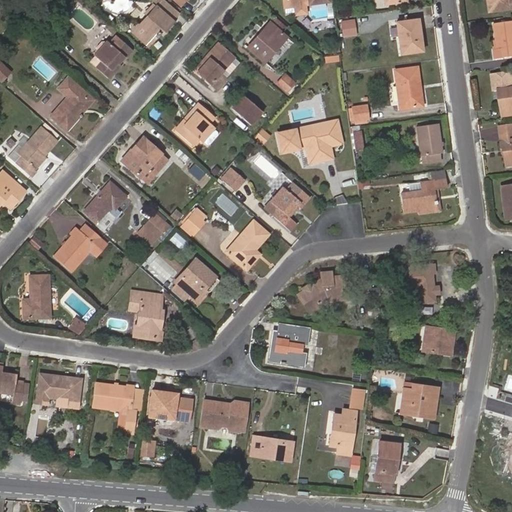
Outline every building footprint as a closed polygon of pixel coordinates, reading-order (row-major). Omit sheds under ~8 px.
[(164,13),(170,6),(162,0),(152,0),(152,1),(153,2),(156,5),(148,15),(140,24),(139,25),(146,32),(141,37),(149,44),(163,29),(164,30),(173,20),(164,13)] [(282,0),(285,15),(295,15),(293,0),(282,0)] [(293,0),(295,15),(306,13),(304,5),(328,2),(327,0),(293,0)] [(511,0),(488,0),(490,12),(511,9),(511,0)] [(156,5),(153,2),(145,12),(148,15),(156,5)] [(179,14),(170,6),(164,13),(173,20),(179,14)] [(344,35),(358,33),(356,17),(341,18),(344,35)] [(276,18),(271,24),(285,37),(291,30),(276,18)] [(422,51),(417,19),(395,22),(400,54),(422,51)] [(504,49),(505,58),(511,56),(511,22),(495,25),(497,40),(498,49),(504,49)] [(148,46),(149,44),(141,37),(146,32),(139,25),(140,24),(132,25),(132,33),(148,46)] [(285,37),(271,24),(270,24),(248,48),(264,63),(272,69),(287,51),(280,45),(286,38),(285,37)] [(317,31),(316,24),(306,25),(307,32),(317,31)] [(102,61),(96,67),(109,78),(120,65),(119,64),(132,50),(116,36),(108,44),(106,42),(95,55),(102,61)] [(495,59),(505,58),(504,49),(498,49),(497,40),(493,41),(495,59)] [(207,63),(197,73),(216,90),(225,80),(239,63),(234,58),(218,45),(204,60),(207,63)] [(96,67),(102,61),(95,55),(89,61),(96,67)] [(1,60),(0,60),(0,80),(2,82),(12,71),(1,60)] [(195,71),(197,73),(207,63),(204,60),(195,71)] [(422,106),(417,67),(394,70),(399,109),(422,106)] [(511,72),(493,75),(494,90),(500,90),(504,117),(511,115),(511,72)] [(296,82),(286,74),(278,83),(288,91),(296,82)] [(67,97),(51,116),(67,130),(81,113),(80,112),(90,100),(78,89),(79,88),(72,81),(67,76),(57,88),(62,92),(67,97)] [(231,110),(250,126),(262,113),(243,96),(231,110)] [(188,121),(185,118),(176,129),(194,145),(199,139),(202,141),(213,129),(208,124),(213,119),(198,105),(193,110),(195,113),(188,121)] [(367,119),(365,106),(353,108),(355,120),(367,119)] [(193,110),(185,118),(188,121),(195,113),(193,110)] [(323,155),(324,160),(332,158),(329,146),(341,144),(336,120),(277,133),(282,152),(306,148),(308,158),(323,155)] [(441,152),(437,125),(417,127),(422,163),(440,161),(439,153),(441,152)] [(502,134),(511,132),(511,126),(501,128),(502,134)] [(41,154),(43,156),(56,141),(40,127),(22,148),(26,152),(22,157),(16,163),(32,176),(36,171),(33,169),(39,162),(36,159),(41,154)] [(362,129),(353,131),(356,152),(365,150),(362,129)] [(511,162),(511,132),(502,134),(503,149),(506,149),(507,163),(511,162)] [(155,160),(161,165),(167,159),(143,138),(131,150),(136,154),(126,165),(141,177),(155,160)] [(26,152),(22,148),(17,153),(22,157),(26,152)] [(136,154),(131,150),(122,161),(126,165),(136,154)] [(45,158),(43,156),(41,154),(36,159),(39,162),(41,163),(45,158)] [(309,163),(324,160),(323,155),(308,158),(309,163)] [(146,182),(161,165),(155,160),(141,177),(146,182)] [(230,167),(220,180),(234,192),(245,180),(230,167)] [(25,191),(3,172),(0,175),(0,203),(2,201),(10,208),(25,191)] [(434,189),(439,189),(447,188),(445,179),(421,183),(422,191),(401,194),(403,212),(418,211),(436,208),(434,189)] [(126,196),(110,182),(84,212),(98,224),(112,207),(115,209),(126,196)] [(301,207),(308,198),(292,184),(286,191),(282,188),(271,201),(279,208),(273,215),(290,230),(297,223),(288,215),(298,205),(301,207)] [(441,212),(439,189),(434,189),(436,208),(418,211),(419,214),(441,212)] [(279,208),(271,201),(265,208),(273,215),(279,208)] [(197,209),(193,213),(202,221),(206,216),(197,209)] [(202,221),(193,213),(183,225),(193,234),(203,222),(202,221)] [(143,226),(158,239),(169,226),(154,214),(143,226)] [(268,234),(254,221),(227,251),(246,268),(259,254),(254,250),(268,234)] [(84,223),(78,229),(91,241),(97,234),(84,223)] [(153,245),(158,239),(143,226),(138,233),(153,245)] [(91,241),(78,229),(75,227),(70,233),(73,236),(55,256),(71,271),(88,252),(93,257),(100,249),(106,243),(97,234),(91,241)] [(172,239),(181,245),(185,237),(176,232),(172,239)] [(34,236),(29,242),(41,252),(46,246),(34,236)] [(168,276),(175,269),(164,258),(157,264),(168,276)] [(175,281),(177,284),(189,294),(197,301),(206,291),(204,289),(207,287),(210,290),(218,280),(195,259),(175,281)] [(434,301),(433,294),(433,287),(432,274),(434,273),(433,264),(394,267),(395,277),(398,277),(399,287),(417,286),(419,302),(434,301)] [(320,278),(312,284),(313,285),(308,288),(308,287),(304,290),(298,294),(311,313),(317,309),(316,307),(319,305),(320,306),(329,300),(337,299),(337,297),(341,297),(342,299),(347,299),(346,274),(333,275),(332,270),(322,271),(323,278),(320,278)] [(48,275),(29,276),(29,299),(23,299),(23,318),(49,317),(48,275)] [(313,285),(312,284),(310,281),(302,287),(304,290),(308,287),(308,288),(313,285)] [(189,294),(177,284),(173,289),(185,300),(189,294)] [(139,299),(138,311),(135,336),(158,340),(162,312),(159,312),(160,303),(142,300),(143,293),(131,291),(131,298),(139,299)] [(142,300),(160,303),(161,295),(143,293),(142,300)] [(129,310),(138,311),(139,299),(131,298),(129,310)] [(83,325),(74,318),(72,320),(82,327),(83,325)] [(78,333),(82,327),(72,320),(68,327),(78,333)] [(288,360),(304,362),(305,355),(300,354),(302,343),(306,344),(308,329),(279,324),(278,332),(273,331),(269,358),(280,359),(279,363),(288,364),(288,360)] [(450,356),(454,332),(427,327),(423,351),(450,356)] [(501,327),(499,335),(507,336),(508,328),(501,327)] [(20,404),(23,382),(15,381),(16,375),(2,373),(2,370),(0,370),(0,392),(13,394),(12,403),(20,404)] [(79,394),(81,379),(59,376),(59,378),(39,376),(36,404),(47,406),(48,397),(56,398),(56,400),(60,400),(59,407),(75,409),(76,402),(77,393),(79,394)] [(131,409),(133,388),(95,383),(92,406),(120,410),(128,411),(125,432),(134,434),(137,410),(131,409)] [(410,405),(409,414),(433,418),(438,388),(413,384),(412,390),(403,389),(401,404),(410,405)] [(143,389),(133,388),(131,409),(137,410),(140,410),(143,389)] [(148,416),(157,417),(174,419),(190,421),(193,400),(160,395),(160,392),(152,390),(148,416)] [(361,409),(364,392),(352,390),(350,407),(361,409)] [(208,416),(206,426),(218,428),(222,426),(228,426),(230,431),(240,433),(240,430),(244,431),(247,403),(233,401),(232,403),(231,410),(224,409),(225,406),(218,405),(218,402),(210,401),(210,402),(203,401),(201,415),(208,416)] [(231,410),(232,403),(218,402),(218,405),(225,406),(224,409),(231,410)] [(400,413),(409,414),(410,405),(401,404),(400,413)] [(125,432),(128,411),(120,410),(117,431),(125,432)] [(350,455),(355,417),(342,416),(333,415),(329,446),(338,447),(337,453),(350,455)] [(436,433),(437,425),(428,424),(427,432),(436,433)] [(289,461),(292,443),(253,437),(251,455),(289,461)] [(150,456),(152,442),(144,441),(143,455),(150,456)] [(393,451),(398,451),(399,444),(379,442),(374,480),(392,482),(393,471),(391,470),(393,451)]
